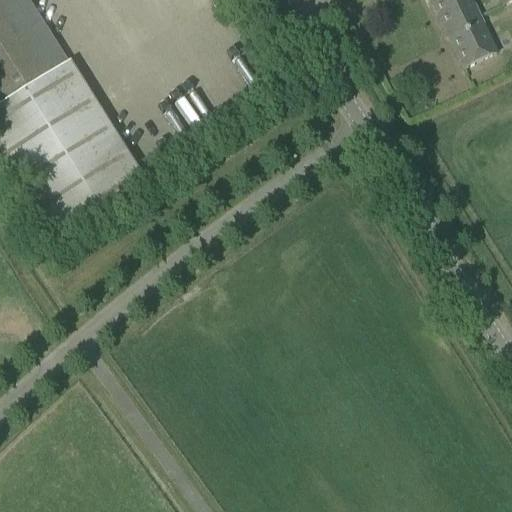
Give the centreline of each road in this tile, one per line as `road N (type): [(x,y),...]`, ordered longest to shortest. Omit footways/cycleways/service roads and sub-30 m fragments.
road 1 (unclassified): [(511,367),(283,0)]
road 2 (unknown): [(65,0),(149,166)]
